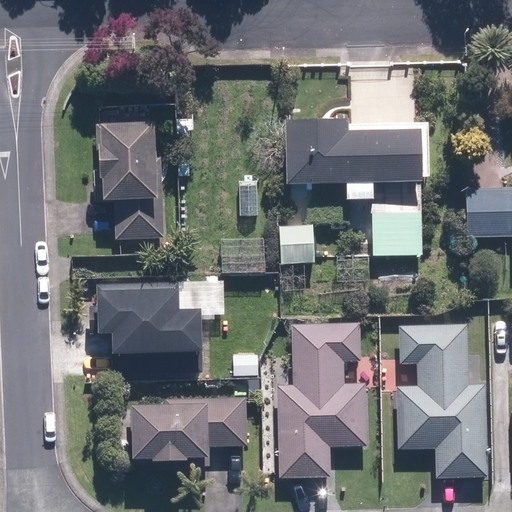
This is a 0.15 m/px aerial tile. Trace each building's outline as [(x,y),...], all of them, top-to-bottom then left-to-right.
[(355,116),(293,117),(295,181),(430,177),(429,126),(356,128),(355,116)] [(170,236),(164,119),(100,122),(104,200),(117,200),(119,238),(170,236)] [(511,185),(469,187),(470,235),(511,234),(511,185)] [(377,253),(426,253),(425,211),(377,212),(377,253)] [(283,226),(284,261),(321,259),(319,224),(283,226)] [(208,371),(207,347),(212,347),(211,305),(188,305),(187,285),(182,285),(182,281),(100,284),(101,305),(93,305),(94,333),(119,332),(119,344),(116,344),(117,375),(208,371)] [(277,386),(280,478),(330,477),(330,447),(367,446),(365,383),(345,384),(344,362),(361,361),(360,322),(291,324),(293,386),(277,386)] [(436,478),(487,477),(485,385),(469,385),(467,323),(399,325),(400,364),(417,364),(417,386),(397,386),(398,449),(436,448),(436,478)] [(263,355),(236,354),(236,392),(263,392),(263,355)] [(178,397),(178,401),(139,403),(141,455),(218,452),(218,444),(253,442),(251,394),(178,397)]
